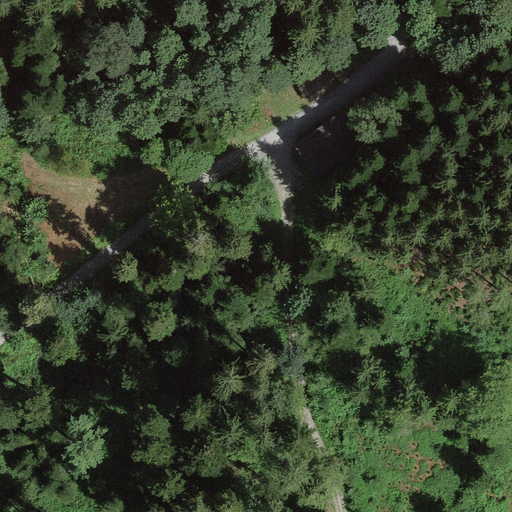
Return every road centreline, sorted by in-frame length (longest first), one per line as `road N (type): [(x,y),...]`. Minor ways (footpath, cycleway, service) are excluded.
road 1 (track): [(412,0),(394,57),(278,144),(146,219),(0,323)]
road 2 (track): [(278,144),(302,402),(342,511)]
road 3 (track): [(394,57),(511,7)]
